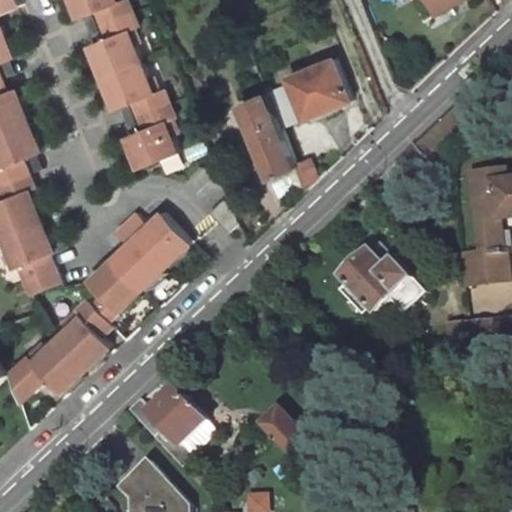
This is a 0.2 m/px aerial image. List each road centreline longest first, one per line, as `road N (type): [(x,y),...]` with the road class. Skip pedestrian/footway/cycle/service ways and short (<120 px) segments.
road 1 (residential): [(0,510),(511,28)]
road 2 (unknown): [(395,114),(352,0)]
